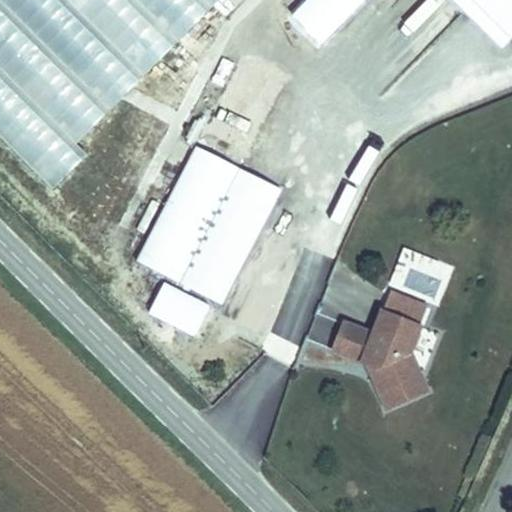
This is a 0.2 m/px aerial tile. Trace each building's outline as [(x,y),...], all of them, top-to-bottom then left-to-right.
[(160,114),(42,0),(0,0),(0,18),(130,145),(160,114)] [(194,48),(145,0),(79,0),(162,81),(194,48)] [(215,0),(174,0),(195,20),(215,0)] [(464,0),(447,0),(489,41),(498,34),(464,0)] [(511,0),(464,0),(498,34),(511,20),(511,0)] [(120,180),(0,56),(0,120),(88,211),(120,180)] [(194,147),(185,165),(267,208),(277,191),(194,147)] [(267,208),(185,165),(134,260),(216,303),(267,208)] [(145,316),(193,337),(208,304),(160,282),(145,316)] [(421,395),(404,357),(414,332),(377,317),(367,340),(339,328),(328,355),(361,368),(369,372),(372,378),(367,380),(382,413),(421,395)] [(372,378),(369,372),(361,368),(367,380),(372,378)]
